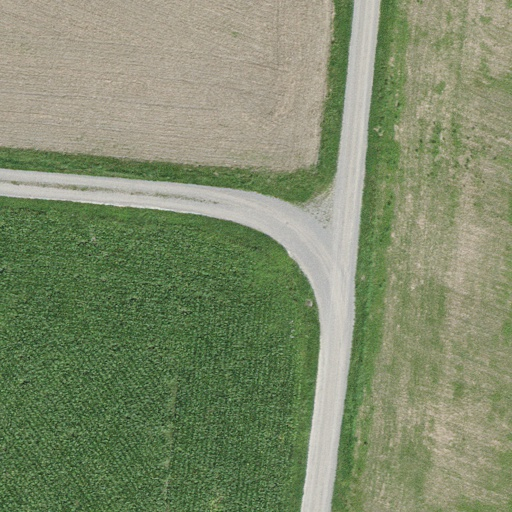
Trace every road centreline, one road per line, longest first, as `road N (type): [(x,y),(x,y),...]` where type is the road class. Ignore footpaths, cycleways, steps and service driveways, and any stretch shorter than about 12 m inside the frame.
road 1 (track): [(315,511),(345,242),(251,210),(0,182)]
road 2 (track): [(369,0),(345,242)]
